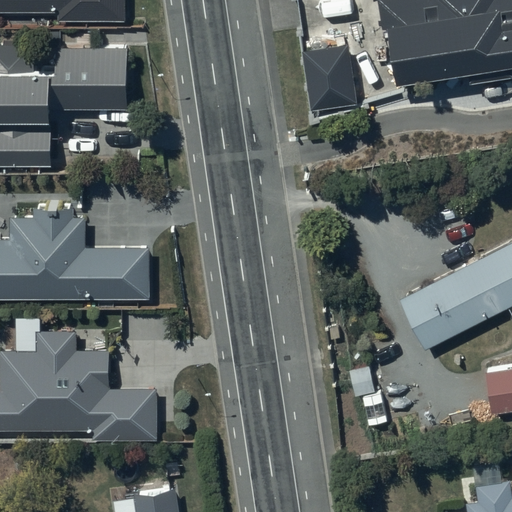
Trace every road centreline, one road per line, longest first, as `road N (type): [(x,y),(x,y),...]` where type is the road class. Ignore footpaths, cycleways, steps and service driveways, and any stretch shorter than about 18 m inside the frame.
road 1 (secondary): [(287,511),(233,162)]
road 2 (residential): [(511,114),(409,121),(233,162)]
road 3 (secondary): [(233,162),(210,0)]
